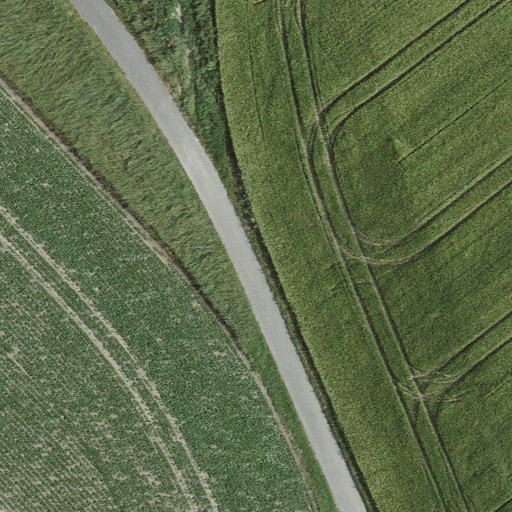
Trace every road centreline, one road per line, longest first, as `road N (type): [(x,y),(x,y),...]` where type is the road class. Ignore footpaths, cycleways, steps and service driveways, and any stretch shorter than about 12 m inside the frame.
road 1 (track): [(84,0),(203,171),(353,511)]
road 2 (track): [(203,171),(206,110),(178,0)]
